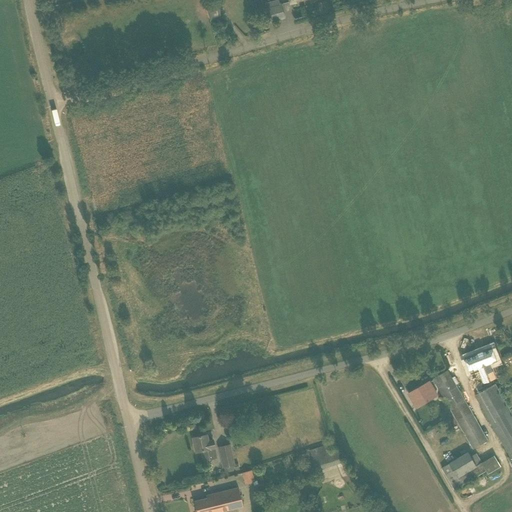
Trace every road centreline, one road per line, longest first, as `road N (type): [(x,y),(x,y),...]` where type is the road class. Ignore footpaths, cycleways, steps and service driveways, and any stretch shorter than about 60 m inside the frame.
road 1 (unclassified): [(511,311),(380,357),(128,418)]
road 2 (unclassified): [(55,103),(416,0)]
road 3 (unclassified): [(128,418),(55,103)]
road 4 (track): [(463,511),(380,357)]
